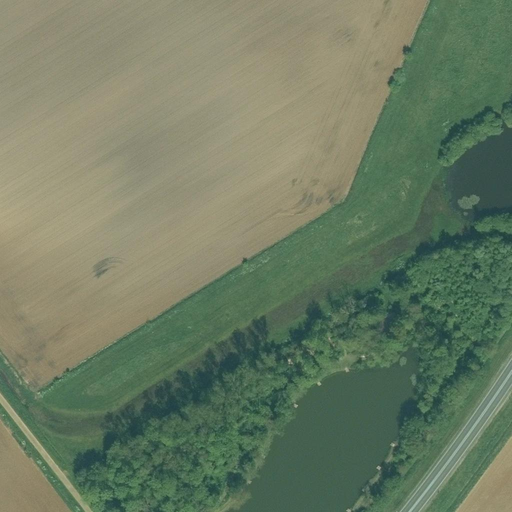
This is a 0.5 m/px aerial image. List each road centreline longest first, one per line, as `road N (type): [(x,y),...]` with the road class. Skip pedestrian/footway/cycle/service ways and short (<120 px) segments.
road 1 (trunk): [(408,511),(511,366)]
road 2 (unclassified): [(88,511),(0,398)]
